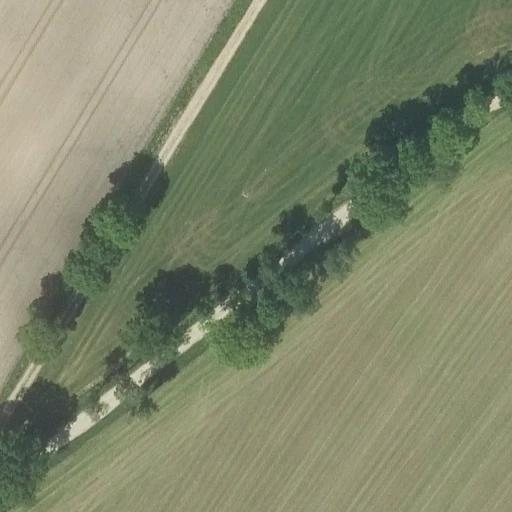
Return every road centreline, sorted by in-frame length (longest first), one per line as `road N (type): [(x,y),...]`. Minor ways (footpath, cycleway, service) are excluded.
road 1 (track): [(511,93),(0,483)]
road 2 (track): [(0,422),(252,0)]
